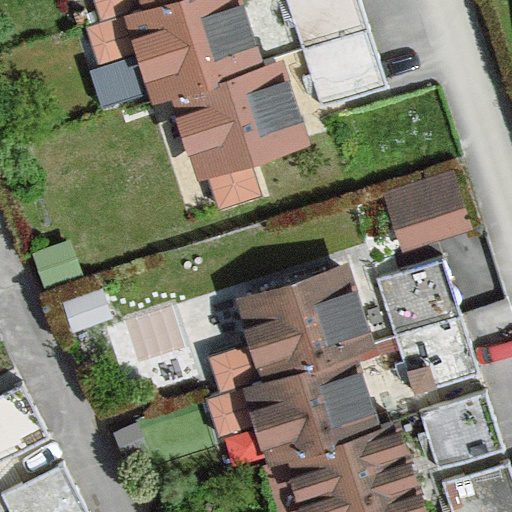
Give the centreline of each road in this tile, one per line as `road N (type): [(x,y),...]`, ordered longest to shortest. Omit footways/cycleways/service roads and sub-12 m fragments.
road 1 (residential): [(0,248),(26,324),(121,511)]
road 2 (residential): [(511,216),(443,0)]
